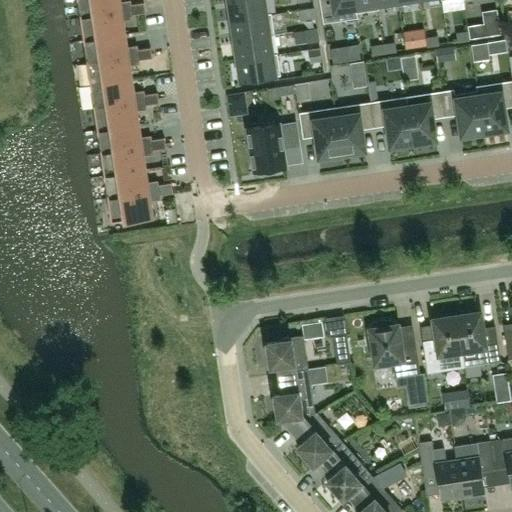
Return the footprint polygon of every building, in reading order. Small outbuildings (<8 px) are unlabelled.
[(77,0),(80,18),(120,12),(119,7),(118,0),(77,0)] [(230,0),(228,0),(231,21),(271,15),(271,14),(266,15),(263,0),(230,0)] [(319,0),(324,24),(358,19),(357,14),(354,0),(319,0)] [(378,10),(376,0),(354,0),(357,14),(378,10)] [(378,5),(399,2),(398,0),(376,0),(378,10),(379,10),(378,5)] [(144,3),(131,5),(133,15),(145,14),(144,3)] [(119,7),(120,12),(80,18),(83,40),(123,34),(121,17),(133,15),(131,5),(119,7)] [(234,41),(274,35),(271,15),(231,21),(234,41)] [(83,40),(87,63),(127,57),(126,52),(123,34),(83,40)] [(274,36),(274,35),(234,41),(237,61),(277,55),(277,54),(272,55),(269,36),(274,36)] [(487,42),(471,45),(473,60),(489,58),(489,54),(487,42)] [(151,48),(138,50),(140,61),(152,59),(151,48)] [(126,52),(127,57),(87,63),(90,86),(130,80),(128,62),(140,61),(138,50),(126,52)] [(237,61),(240,82),(280,76),(277,55),(237,61)] [(94,108),(133,102),(133,97),(130,80),(90,86),(94,108)] [(511,81),(477,86),(484,133),(507,130),(504,108),(511,107),(511,81)] [(441,92),(445,117),(457,115),(461,137),(484,133),(477,86),(476,86),(477,91),(455,95),(454,90),(441,92)] [(433,119),(445,117),(441,92),(406,97),(413,144),(436,140),(433,119)] [(157,93),(145,95),(147,105),(159,104),(157,93)] [(97,131),(137,125),(134,107),(147,105),(145,95),(133,97),(133,102),(94,108),(97,131)] [(370,102),(374,128),(386,126),(390,148),(413,144),(406,97),(370,102)] [(335,108),(342,155),(365,151),(362,130),(374,128),(370,102),(335,108)] [(342,155),(335,108),(299,113),(303,139),(315,137),(318,158),(342,155)] [(271,173),(270,170),(286,167),(283,148),(299,145),(296,123),(279,125),(279,124),(247,129),(254,172),(256,172),(257,176),(271,173)] [(101,153),(140,147),(140,142),(137,125),(97,131),(101,153)] [(164,138),(152,140),(154,151),(166,149),(164,138)] [(104,176),(144,170),(141,153),(154,151),(152,140),(140,142),(140,147),(101,153),(104,176)] [(107,198),(147,192),(147,187),(144,170),(104,176),(107,198)] [(171,183),(159,185),(160,196),(173,194),(171,183)] [(160,196),(159,185),(147,187),(147,192),(107,198),(111,222),(125,220),(125,222),(151,218),(148,197),(160,196)] [(481,312),(457,315),(464,367),(501,361),(496,331),(484,333),(481,312)] [(435,341),(424,342),(427,367),(428,372),(464,367),(457,315),(432,319),(435,335),(435,341)] [(420,374),(416,345),(402,347),(399,324),(395,325),(394,322),(390,320),(385,320),(380,321),(376,322),(372,325),(373,328),(369,328),(374,366),(393,363),(395,377),(420,374)] [(351,363),(347,334),(333,336),(337,365),(351,363)] [(278,374),(309,369),(304,336),(281,339),(282,341),(266,343),(270,368),(277,367),(278,374)] [(315,406),(325,405),(322,364),(312,365),(315,406)] [(278,374),(281,394),(274,395),(278,419),(287,417),(318,413),(317,412),(315,413),(309,369),(287,372),(278,374)] [(302,442),(297,447),(313,465),(342,440),(318,413),(278,419),(278,420),(285,418),(285,423),(302,442)] [(511,437),(491,441),(495,470),(508,468),(511,488),(511,437)] [(342,440),(313,465),(313,466),(319,461),(332,476),(327,481),(342,499),(371,474),(342,440)] [(444,448),(433,449),(432,441),(418,443),(424,476),(437,474),(440,499),(463,496),(457,460),(447,462),(444,448)] [(495,470),(491,441),(455,446),(457,460),(463,496),(485,492),(482,472),(495,470)] [(400,511),(403,510),(371,474),(342,499),(343,500),(348,495),(361,510),(358,511),(400,511)]
